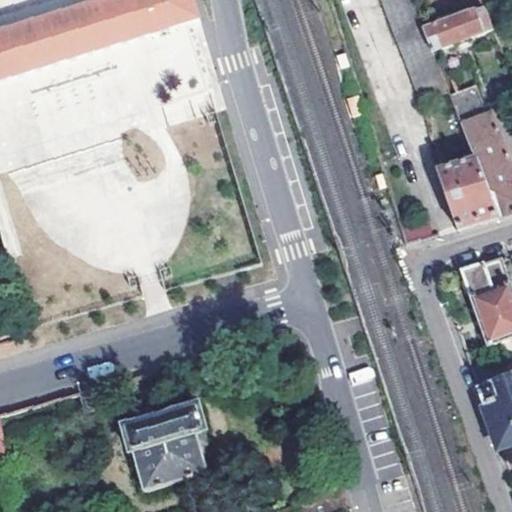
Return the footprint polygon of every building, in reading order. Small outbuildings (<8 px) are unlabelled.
[(0,0),(0,81),(41,69),(187,25),(199,21),(191,0),(0,0)] [(412,0),(378,0),(426,123),(457,111),(450,96),(432,54),(423,31),(424,30),(412,0)] [(423,31),(432,54),(494,32),(484,9),(424,30),(423,31)] [(475,86),(450,96),(457,111),(461,122),(486,112),(475,86)] [(463,126),(478,161),(498,217),(511,213),(511,167),(492,115),(463,126)] [(438,175),(457,230),(465,227),(498,217),(478,161),(438,175)] [(511,294),(500,259),(460,271),(485,346),(511,337),(511,294)] [(511,377),(477,389),(499,448),(511,443),(511,377)] [(206,434),(199,408),(123,429),(130,455),(132,455),(144,494),(208,475),(197,436),(206,434)] [(0,467),(8,465),(0,430),(0,467)]
